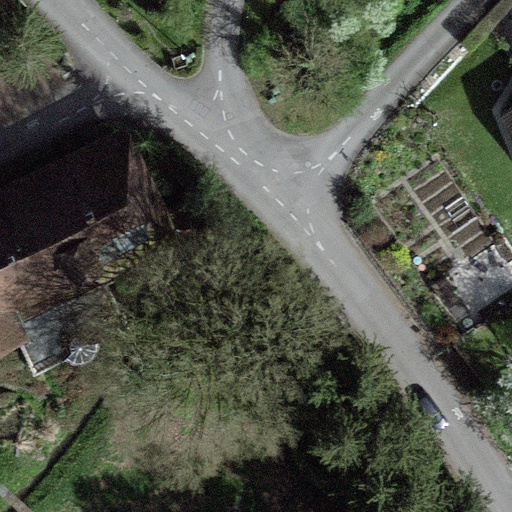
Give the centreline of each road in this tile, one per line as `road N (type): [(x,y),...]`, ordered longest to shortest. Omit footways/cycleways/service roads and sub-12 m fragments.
road 1 (residential): [(497,511),(288,196)]
road 2 (residential): [(471,0),(288,196)]
road 3 (residential): [(130,73),(0,154)]
road 4 (residential): [(216,135),(228,0)]
